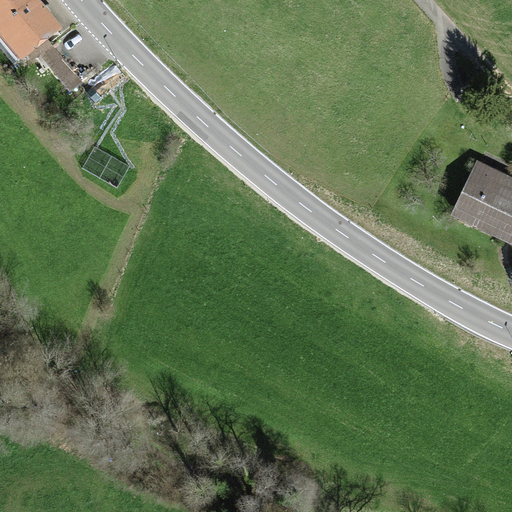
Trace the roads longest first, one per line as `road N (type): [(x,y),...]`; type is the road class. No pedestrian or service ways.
road 1 (secondary): [(81,0),(200,119),(317,216),(405,275),(511,331)]
road 2 (track): [(511,100),(471,65),(422,0)]
